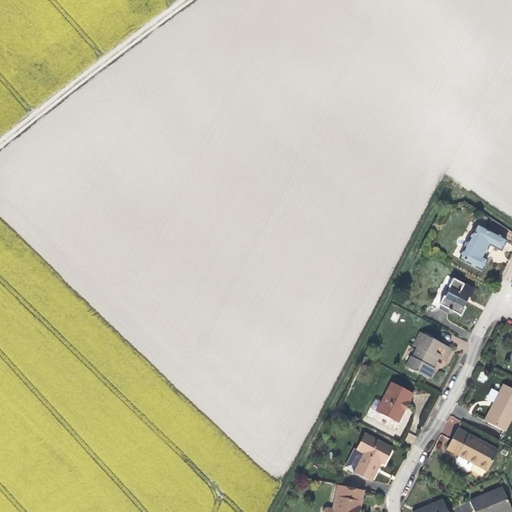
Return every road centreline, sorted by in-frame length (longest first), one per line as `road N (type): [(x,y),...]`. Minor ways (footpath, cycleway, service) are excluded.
road 1 (track): [(273,511),(445,186),(511,226)]
road 2 (track): [(0,148),(193,0)]
road 3 (residential): [(395,511),(396,480),(448,412),(497,307)]
